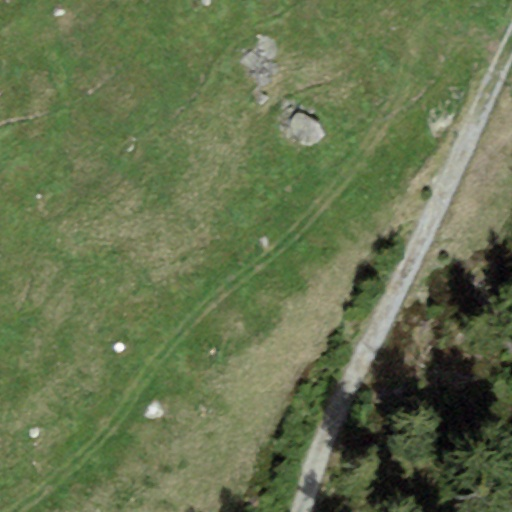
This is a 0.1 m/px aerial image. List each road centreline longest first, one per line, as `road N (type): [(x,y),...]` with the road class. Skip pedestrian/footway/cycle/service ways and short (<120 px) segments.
road 1 (track): [(472,0),(449,63),(403,123),(270,260),(168,338),(83,459),(9,511)]
road 2 (track): [(511,40),(344,393),(301,511)]
